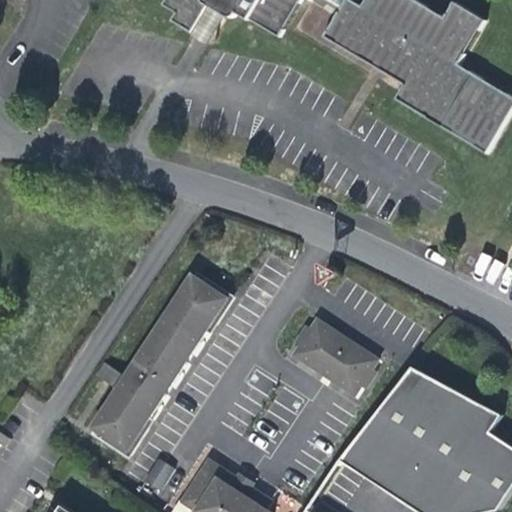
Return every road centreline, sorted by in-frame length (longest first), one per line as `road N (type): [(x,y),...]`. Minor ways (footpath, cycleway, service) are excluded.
road 1 (residential): [(511,325),(399,265),(279,216),(0,136)]
road 2 (unknown): [(227,352),(187,419),(190,434),(215,453),(253,461),(287,415),(285,393),(245,362)]
road 3 (unknown): [(302,225),(227,352)]
road 4 (unknown): [(266,285),(377,353)]
